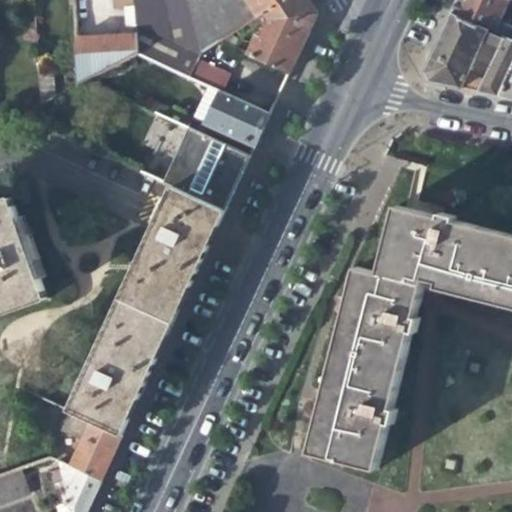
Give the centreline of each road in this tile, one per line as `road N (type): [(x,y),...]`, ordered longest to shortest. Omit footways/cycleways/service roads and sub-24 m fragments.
road 1 (residential): [(150,511),(343,83)]
road 2 (residential): [(343,83),(511,120)]
